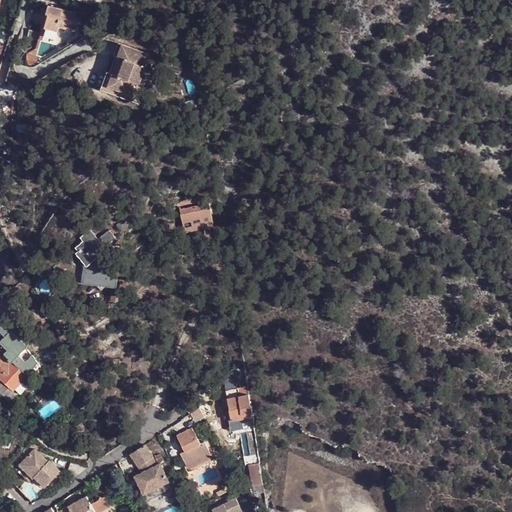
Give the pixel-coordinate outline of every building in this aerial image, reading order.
[(79,30),(83,17),(78,16),(79,11),(51,3),(49,12),(51,13),(47,27),(60,30),(62,26),(79,30)] [(107,72),(101,90),(106,91),(112,74),(113,74),(120,58),(117,57),(122,43),(118,42),(114,55),(116,55),(110,73),(107,72)] [(112,74),(106,91),(126,99),(133,82),(140,84),(145,71),(146,67),(146,66),(150,54),(122,43),(117,57),(120,58),(113,74),(112,74)] [(214,206),(184,211),(188,230),(218,225),(214,206)] [(90,264),(103,254),(110,247),(108,245),(102,237),(94,228),(84,236),(87,239),(79,246),(82,249),(79,252),(83,256),(90,264)] [(102,237),(108,245),(119,236),(112,228),(102,237)] [(120,285),(123,265),(110,263),(103,254),(90,264),(83,256),(81,258),(87,265),(85,282),(101,283),(109,284),(120,285)] [(87,265),(81,258),(77,258),(70,289),(82,281),(85,282),(87,265)] [(0,355),(0,373),(0,374),(0,375),(14,388),(27,373),(12,360),(9,364),(0,355)] [(17,355),(12,360),(27,373),(32,367),(17,355)] [(53,392),(59,388),(51,377),(45,381),(53,392)] [(226,388),(228,396),(240,394),(239,385),(226,388)] [(254,414),(250,393),(228,396),(229,405),(227,406),(228,412),(230,412),(231,418),(254,414)] [(200,406),(191,412),(192,414),(195,420),(205,416),(200,406)] [(192,427),(186,415),(171,426),(177,434),(192,427)] [(192,427),(177,434),(185,450),(186,451),(201,444),(200,443),(192,427)] [(9,445),(0,441),(0,445),(11,450),(16,436),(13,434),(9,445)] [(205,441),(200,443),(201,444),(186,451),(185,450),(181,452),(188,467),(212,455),(205,441)] [(146,443),(131,453),(139,465),(146,461),(154,456),(146,443)] [(49,460),(35,447),(16,468),(30,481),(34,476),(35,475),(46,485),(61,469),(49,459),(49,460)] [(146,461),(139,465),(143,471),(134,476),(143,494),(170,482),(160,461),(159,462),(154,456),(146,461)] [(265,480),(261,459),(252,461),(255,481),(265,480)] [(30,484),(22,491),(32,501),(39,499),(42,498),(30,484)] [(100,511),(111,507),(104,493),(91,500),(97,511),(100,511)] [(96,511),(88,495),(69,505),(72,511),(96,511)] [(244,511),(236,497),(213,508),(214,511),(244,511)]
